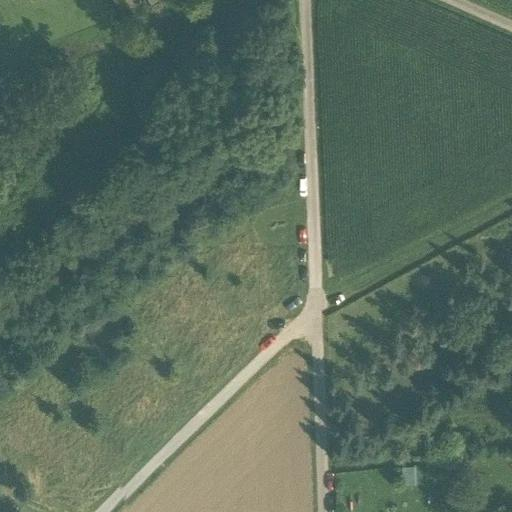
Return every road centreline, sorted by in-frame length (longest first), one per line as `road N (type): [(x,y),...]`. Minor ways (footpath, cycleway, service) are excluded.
road 1 (track): [(312,314),(299,0)]
road 2 (track): [(131,511),(312,314)]
road 3 (track): [(312,314),(511,218)]
road 4 (track): [(319,511),(312,314)]
